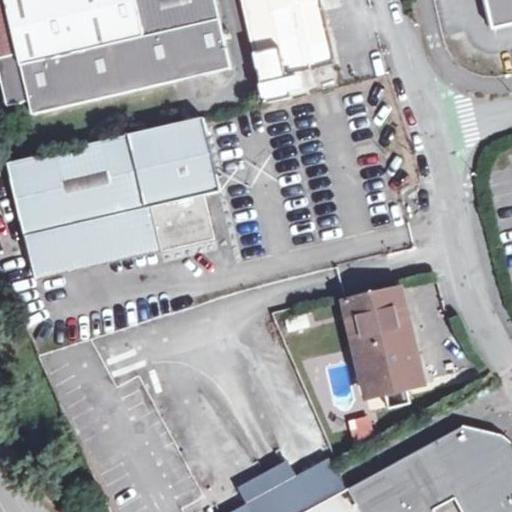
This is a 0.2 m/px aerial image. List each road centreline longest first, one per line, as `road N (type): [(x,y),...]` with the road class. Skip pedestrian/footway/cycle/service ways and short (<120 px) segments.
road 1 (unclassified): [(435,112),(482,315),(511,354)]
road 2 (unknown): [(155,341),(224,488)]
